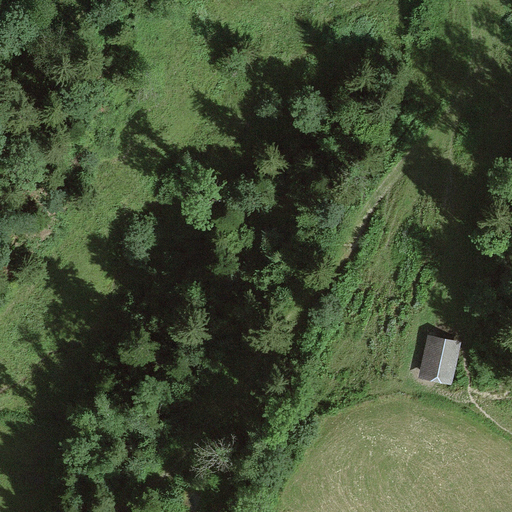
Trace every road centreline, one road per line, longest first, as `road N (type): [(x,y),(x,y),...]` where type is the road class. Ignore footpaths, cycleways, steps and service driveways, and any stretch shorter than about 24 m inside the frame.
road 1 (track): [(118,511),(208,422),(341,262),(394,173),(460,95),(498,0)]
road 2 (track): [(511,120),(458,273),(426,324),(414,377),(511,432)]
